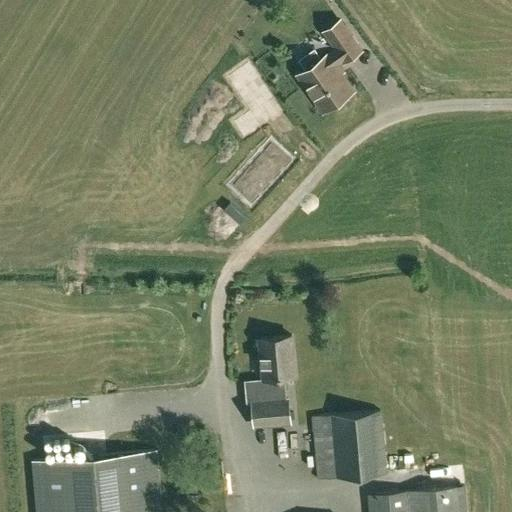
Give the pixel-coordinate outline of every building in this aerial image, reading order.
[(324,109),(340,97),(352,89),(334,63),(344,56),(346,59),(360,49),(339,19),(325,29),(337,47),(327,53),(299,72),(324,109)] [(278,111),(245,64),(228,76),(251,109),(234,121),(244,136),(278,111)] [(302,163),(278,141),(234,189),(259,211),(302,163)] [(265,393),(287,391),(285,375),(295,374),(291,334),(259,337),(263,377),(265,393)] [(288,397),(252,400),(254,424),(290,421),(288,397)] [(316,477),(386,472),(381,410),(311,415),(316,477)] [(36,511),(160,511),(155,448),(32,458),(36,511)] [(465,511),(463,485),(408,490),(409,511),(465,511)] [(409,511),(408,490),(368,493),(369,511),(409,511)]
